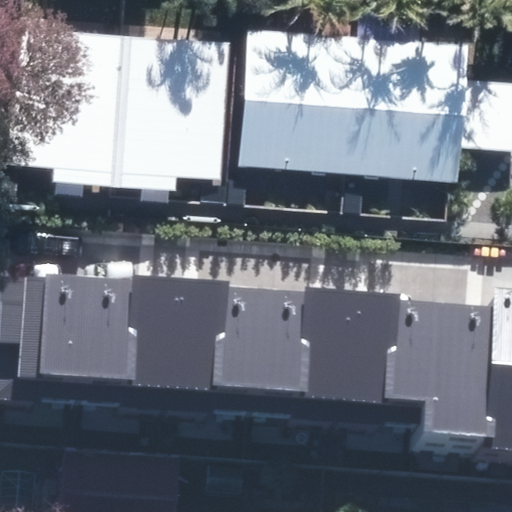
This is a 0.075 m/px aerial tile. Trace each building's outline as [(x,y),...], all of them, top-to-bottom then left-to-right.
[(22,29),(10,165),(58,170),(57,181),(114,186),(123,38),(22,29)] [(246,29),(236,163),(452,178),(461,44),(246,29)] [(123,38),(114,186),(174,190),(175,177),(219,180),(228,45),(123,38)] [(128,385),(222,390),(221,386),(228,288),(228,280),(134,274),(134,281),(128,380),(128,385)] [(41,374),(128,380),(134,281),(48,275),(41,374)] [(221,386),(303,391),(310,294),(228,288),(221,386)] [(394,404),(394,398),(401,300),(401,295),(310,289),(310,294),(303,391),(303,398),(394,404)] [(489,435),(489,449),(511,450),(511,293),(498,293),(498,307),(489,435)] [(424,431),(489,435),(498,307),(401,300),(394,398),(426,400),(424,431)] [(62,461),(58,511),(171,511),(175,469),(62,461)]
